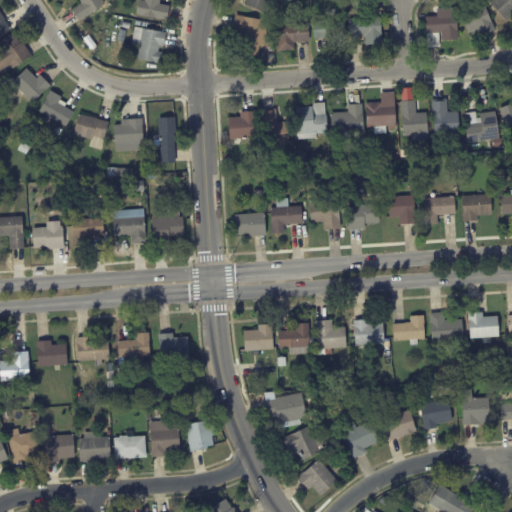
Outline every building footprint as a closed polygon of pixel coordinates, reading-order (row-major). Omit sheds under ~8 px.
[(79,23),(72,12),(81,5),(78,0),(101,0),(105,6),(79,23)] [(161,0),(161,4),(161,5),(171,7),(168,22),(137,16),(140,1),(145,2),(145,0),(161,0)] [(272,0),(266,14),(246,4),(248,0),(272,0)] [(511,0),(511,20),(507,23),(491,4),(495,0),(511,0)] [(495,33),(482,38),(478,31),(470,34),(462,16),(486,6),(497,32),(495,33)] [(440,49),(429,49),(428,35),(427,35),(427,19),(439,18),(438,11),(456,10),(456,20),(458,20),(459,40),(441,41),(441,49),(440,49)] [(0,14),(10,31),(0,37),(0,14)] [(269,22),(265,48),(260,47),(259,58),(245,56),(247,46),(239,45),(241,32),(234,31),(236,16),(245,17),(244,18),(269,22)] [(361,38),(351,39),(349,20),(382,18),(384,45),(366,47),(365,38),(361,38)] [(328,40),(315,41),(314,23),(346,21),(348,48),(332,50),(331,40),(328,40)] [(310,43),(295,44),(295,52),(278,53),(276,27),(309,24),(310,43)] [(164,33),(166,34),(164,48),(160,48),(159,53),(163,54),(160,65),(138,61),(140,47),(132,46),(136,28),(164,33)] [(25,47),(32,58),(13,70),(11,66),(0,73),(0,54),(2,53),(0,51),(0,42),(14,34),(21,45),(23,44),(25,47)] [(129,47),(132,47),(130,58),(122,56),(124,46),(129,47)] [(42,78),(51,87),(33,105),(12,84),(27,70),(37,80),(41,77),(42,78)] [(66,104),(67,105),(65,108),(75,114),(66,129),(40,113),(52,92),(62,99),(61,101),(66,104)] [(385,129),(368,129),(367,110),(366,110),(366,105),(382,104),(382,95),(395,94),(397,128),(385,129)] [(433,101),(448,100),(449,114),(459,113),(460,133),(436,135),(434,118),(433,101)] [(425,136),(404,137),(404,119),(402,119),(401,103),(416,102),(417,115),(427,114),(429,136),(425,136)] [(298,136),(297,109),(314,108),(314,105),(326,104),(326,116),(328,116),(328,135),(317,136),(317,139),(300,140),(300,136),(298,136)] [(360,140),(349,140),(349,134),(333,135),(332,115),(349,114),(349,107),(363,105),(366,139),(360,140)] [(511,132),(510,133),(501,110),(511,105),(511,132)] [(280,124),(289,124),(290,145),(262,146),(261,111),(277,111),(278,124),(280,124)] [(242,140),(230,141),(229,119),(241,119),(240,114),(256,113),(258,140),(242,140)] [(467,117),(466,115),(477,114),(477,120),(481,119),(481,115),(498,113),(500,140),(469,144),(467,117)] [(97,120),(110,124),(102,152),(90,149),(92,141),(74,136),(80,115),(90,118),(97,120)] [(176,151),(177,165),(161,166),(159,120),(176,119),(177,135),(175,135),(176,151)] [(144,140),(145,145),(142,146),(142,152),(116,154),(114,127),(122,127),(122,121),(143,120),(144,140)] [(495,148),(494,142),(503,141),(503,149),(495,149),(495,148)] [(46,163),(44,168),(38,165),(41,160),(46,163)] [(108,170),(133,170),(133,179),(108,178),(108,170)] [(145,193),(133,193),(133,183),(144,182),(145,193)] [(511,215),(503,217),(501,198),(510,198),(509,192),(511,191),(511,215)] [(339,231),(325,232),(324,224),(312,225),(310,204),(329,203),(328,197),(338,196),(338,202),(341,202),(343,231),(339,231)] [(478,218),(477,218),(477,223),(464,224),(462,198),(492,196),(492,217),(478,218)] [(415,226),(400,226),(400,219),(390,220),(389,199),(415,198),(416,226),(415,226)] [(454,216),(439,217),(439,226),(426,226),(425,201),(455,198),(456,216),(454,216)] [(301,226),(285,226),(285,235),(273,236),(272,210),(277,210),(277,201),(289,200),(289,209),(302,208),(303,226),(301,226)] [(361,232),(350,232),(348,208),(379,206),(380,225),(365,226),(366,231),(361,232)] [(144,245),(133,246),(133,238),(115,239),(114,223),(115,223),(114,213),(144,212),(144,221),(146,221),(147,245),(144,245)] [(265,238),(250,239),(250,237),(237,237),(235,217),(265,215),(267,238),(265,238)] [(23,251),(11,251),(10,238),(0,238),(0,219),(23,218),(25,250),(23,251)] [(165,244),(154,245),(153,221),(184,218),(185,237),(171,238),(171,243),(165,244)] [(103,237),(88,239),(89,247),(74,248),(72,222),(104,219),(105,237),(103,237)] [(63,251),(48,252),(48,250),(34,250),(33,230),(63,228),(65,251),(63,251)] [(431,314),(445,313),(446,321),(463,320),(465,340),(433,342),(431,314)] [(491,338),(471,339),(470,321),(469,321),(468,314),(483,313),(483,317),(498,317),(499,337),(491,338)] [(425,339),(393,341),(393,324),(404,324),(404,323),(410,323),(410,316),(422,316),(422,323),(424,323),(425,339)] [(331,350),(325,350),(325,352),(319,353),(316,322),(333,320),(333,329),(346,328),(348,348),(331,350)] [(355,321),(369,320),(369,325),(384,324),(386,344),(357,346),(355,321)] [(310,339),(311,347),(308,347),(309,354),(290,356),(290,348),(280,349),(278,332),(297,330),(296,325),(309,323),(310,339)] [(259,351),(245,352),(243,331),(258,331),(258,326),(273,325),(275,350),(259,351)] [(144,357),(120,359),(119,342),(137,341),(137,334),(149,333),(151,357),(144,357)] [(159,335),(174,334),(174,338),(189,337),(190,356),(161,359),(159,335)] [(115,365),(108,365),(108,359),(79,361),(77,338),(94,337),(95,342),(109,341),(110,358),(115,358),(115,365)] [(59,366),(39,367),(37,342),(52,341),(52,346),(67,345),(68,365),(59,366)] [(31,380),(1,382),(0,362),(12,361),(11,353),(29,352),(31,380)] [(471,355),(480,355),(480,365),(471,366),(471,355)] [(278,358),(286,358),(287,366),(279,367),(278,358)] [(479,425),(464,426),(462,392),(472,391),(472,400),(490,399),(492,424),(479,425)] [(269,414),(267,400),(302,393),(307,418),(279,424),(278,418),(270,419),(269,414)] [(435,429),(426,431),(420,406),(422,405),(421,399),(431,397),(432,403),(451,399),(456,421),(437,425),(438,428),(435,429)] [(511,420),(502,421),(501,405),(511,404),(511,420)] [(398,439),(390,441),(383,419),(411,410),(418,433),(398,439)] [(180,435),(181,450),(166,452),(166,457),(153,458),(150,422),(171,421),(171,429),(179,428),(180,435)] [(206,450),(191,452),(186,425),(210,421),(211,427),(216,426),(218,435),(212,436),(214,446),(208,447),(208,449),(206,450)] [(363,450),(353,455),(344,435),(348,433),(345,427),(354,422),(357,429),(370,422),(379,442),(363,450)] [(36,432),(40,454),(29,456),(30,461),(14,464),(9,438),(14,437),(12,430),(19,429),(20,435),(36,432)] [(290,450),(285,439),(308,429),(314,441),(318,438),(325,452),(302,463),(299,456),(297,456),(296,453),(297,452),(296,450),(291,452),(290,450)] [(92,462),(81,462),(80,439),(90,438),(90,433),(99,432),(100,438),(110,437),(111,461),(92,462)] [(1,463),(0,463),(0,436),(9,459),(1,463)] [(60,463),(46,463),(45,437),(75,436),(75,458),(60,458),(60,463)] [(130,459),(115,460),(115,456),(116,456),(115,438),(120,438),(120,437),(128,436),(128,438),(146,436),(147,458),(130,459)] [(334,448),(331,443),(339,439),(341,444),(334,448)] [(308,490),(298,478),(319,460),(338,482),(321,497),(313,487),(308,490)] [(467,494),(467,493),(479,499),(471,511),(444,511),(430,504),(441,486),(464,499),(467,494)] [(416,502),(413,507),(402,501),(405,495),(416,501),(416,502)] [(381,497),(387,501),(384,506),(378,502),(381,497)] [(236,511),(208,511),(226,499),(233,509),(234,508),(236,511)]
